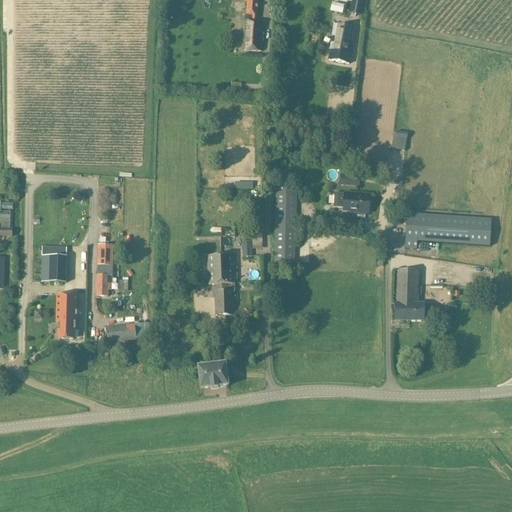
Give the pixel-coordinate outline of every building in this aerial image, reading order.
[(244,22),(242,51),(261,52),(263,23),(257,23),(257,21),(258,0),(246,0),(245,16),(252,17),(252,21),(252,22),(244,22)] [(352,0),(350,14),(362,16),(365,0),(352,0)] [(345,13),(345,4),(333,4),(332,13),(345,13)] [(334,26),(328,61),(349,65),(355,29),(334,26)] [(407,133),(395,132),(394,139),(406,140),(407,133)] [(345,186),(359,188),(360,177),(346,175),(345,186)] [(295,270),(296,187),(276,186),(274,269),(295,270)] [(369,196),(344,194),(334,194),(333,208),(343,209),(343,211),(350,212),(350,213),(368,214),(369,196)] [(1,203),(0,202),(0,213),(0,214),(1,210),(13,211),(13,205),(1,204),(1,203)] [(0,237),(12,238),(12,230),(13,212),(9,212),(8,217),(0,216),(0,237)] [(417,243),(485,247),(490,248),(492,220),(407,214),(404,250),(417,251),(417,243)] [(252,258),(251,238),(242,238),(242,258),(252,258)] [(113,247),(98,246),(97,266),(112,267),(113,247)] [(41,257),(41,284),(66,284),(66,259),(67,249),(42,248),(42,257),(41,257)] [(233,256),(218,257),(219,285),(224,285),(224,293),(223,293),(224,306),(225,306),(225,309),(224,309),(224,316),(233,316),(232,293),(234,292),(233,256)] [(219,285),(218,257),(207,257),(208,286),(214,286),(215,317),(224,316),(224,309),(225,309),(225,306),(224,306),(223,293),(224,293),(224,285),(219,285)] [(97,277),(96,297),(107,297),(107,291),(111,291),(111,287),(111,285),(112,285),(114,285),(115,285),(116,280),(114,280),(112,280),(112,267),(98,266),(97,277)] [(396,271),(395,305),(395,321),(423,321),(423,305),(418,305),(419,300),(418,300),(419,271),(396,271)] [(77,296),(57,295),(56,324),(58,324),(57,340),(74,340),(74,331),(76,331),(77,296)] [(115,343),(122,342),(136,341),(136,340),(151,339),(150,331),(150,329),(150,326),(149,324),(135,325),(106,328),(108,344),(115,343)] [(228,387),(225,366),(197,369),(200,391),(228,387)]
